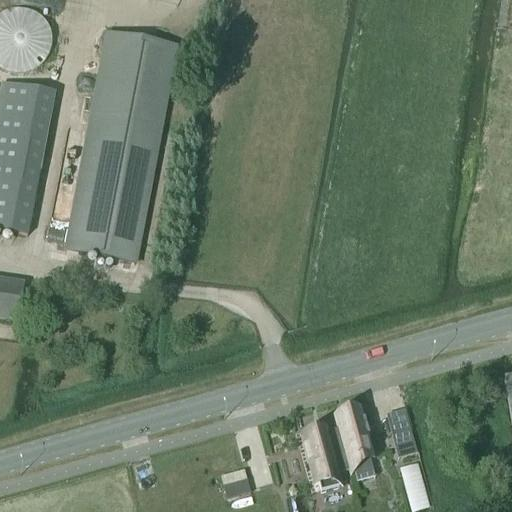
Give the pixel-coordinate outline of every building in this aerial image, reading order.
[(17,77),(22,77),(27,76),(31,74),(36,71),(40,68),(43,65),(46,60),(48,56),(49,51),(50,46),(50,41),(49,36),(47,31),(45,27),(41,23),(38,20),(34,17),(29,15),(24,13),(19,13),(14,13),(9,14),(4,16),(0,18),(0,71),(2,73),(7,75),(12,76),(17,77)] [(109,40),(96,109),(69,253),(131,264),(158,121),(171,52),(109,40)] [(0,234),(25,240),(53,97),(2,87),(0,99),(0,234)] [(0,322),(18,326),(24,287),(0,283),(0,322)] [(79,304),(100,305),(100,296),(80,294),(79,304)] [(511,434),(511,379),(502,382),(511,434)] [(339,432),(328,434),(334,455),(344,452),(350,473),(351,476),(372,470),(367,451),(371,450),(361,412),(335,419),(339,432)] [(339,476),(350,473),(344,452),(334,455),(328,434),(327,432),(302,438),(312,477),(316,476),(321,495),(343,489),(339,476)] [(409,432),(394,436),(398,452),(413,448),(409,432)]
